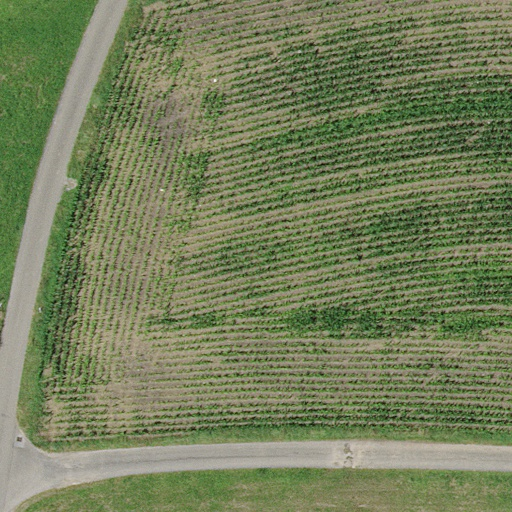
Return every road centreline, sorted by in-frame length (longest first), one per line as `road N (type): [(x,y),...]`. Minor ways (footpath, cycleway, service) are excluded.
road 1 (track): [(0,479),(275,458),(511,464)]
road 2 (residential): [(120,0),(67,134),(33,267),(0,473)]
